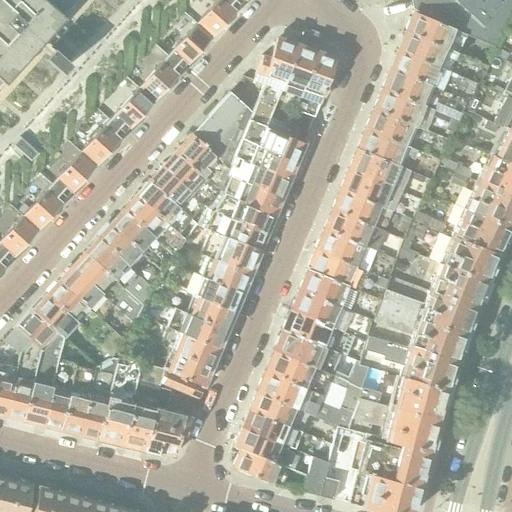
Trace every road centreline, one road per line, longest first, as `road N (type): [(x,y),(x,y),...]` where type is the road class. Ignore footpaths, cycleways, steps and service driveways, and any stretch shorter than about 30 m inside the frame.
road 1 (residential): [(186,486),(368,39),(325,0)]
road 2 (residential): [(0,310),(277,0)]
road 3 (residential): [(186,486),(0,444)]
road 4 (secondary): [(511,334),(456,511)]
